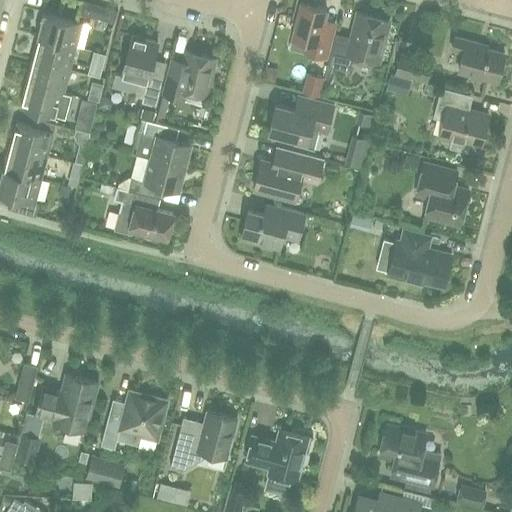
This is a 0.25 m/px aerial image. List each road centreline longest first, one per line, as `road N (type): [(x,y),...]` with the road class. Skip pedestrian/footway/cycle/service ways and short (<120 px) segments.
road 1 (residential): [(469,322),(445,326),(201,257),(251,28)]
road 2 (residential): [(318,511),(344,411),(0,323)]
road 3 (residential): [(469,322),(481,309),(511,189)]
